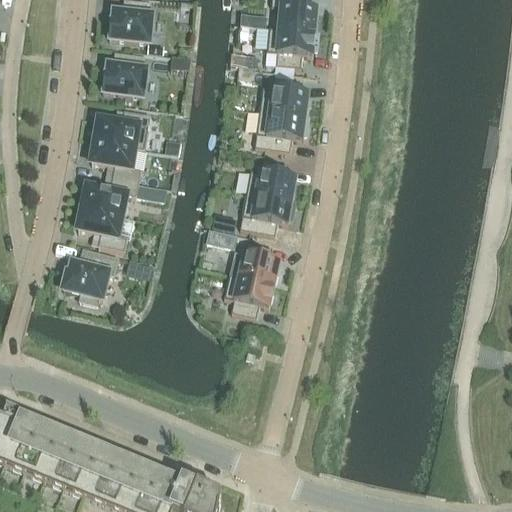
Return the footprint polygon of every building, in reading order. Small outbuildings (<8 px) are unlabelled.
[(314,39),(314,38),(316,16),(306,15),(307,2),(281,0),(272,0),(271,13),(280,14),(278,35),(278,36),(314,39)] [(123,19),(119,18),(114,18),(113,28),(110,28),(109,45),(149,49),(151,22),(148,21),(149,8),(124,6),(123,19)] [(250,33),(251,21),(241,20),(240,32),(250,33)] [(314,38),(314,39),(278,36),(278,35),(269,34),(266,58),(277,59),(275,72),(301,74),(302,62),(312,63),(313,54),(317,54),(318,39),(314,38)] [(247,72),(248,61),(234,58),(232,70),(247,72)] [(142,76),(144,63),(115,59),(113,72),(108,71),(107,81),(104,81),(102,98),(142,103),(145,76),(142,76)] [(305,66),(304,95),(323,95),(324,66),(305,66)] [(304,124),(305,123),(308,100),(298,99),(299,87),(274,83),(272,96),(262,94),(259,118),(304,124)] [(122,129),(98,125),(95,147),(134,154),(134,155),(144,156),(150,121),(124,117),(122,129)] [(305,123),(304,124),(259,118),(256,141),(254,153),(289,158),(291,146),(301,147),(302,139),(306,139),(308,124),(305,123)] [(134,154),(95,147),(91,169),(114,173),(112,185),(138,190),(140,176),(131,174),(134,155),(134,154)] [(246,200),(291,208),(295,185),(285,183),(287,171),(262,166),(260,178),(250,177),(246,200)] [(87,192),(82,214),(122,222),(126,202),(135,204),(138,190),(112,185),(110,197),(87,192)] [(291,208),(246,200),(241,223),(242,223),(240,235),(274,242),(277,229),(287,231),(291,208)] [(82,214),(77,236),(100,241),(98,253),(124,258),(126,245),(117,243),(122,222),(82,214)] [(209,235),(206,249),(234,255),(237,241),(209,235)] [(239,284),(274,292),(279,268),(269,266),(272,254),(247,248),(244,261),(239,283),(239,284)] [(72,269),(69,279),(67,279),(63,295),(81,300),(79,307),(97,311),(99,304),(102,305),(108,280),(113,281),(117,268),(82,259),(79,271),(72,269)] [(218,296),(219,275),(201,274),(201,295),(218,296)] [(268,315),(274,292),(239,284),(239,283),(229,280),(223,304),(234,307),(231,319),(256,324),(258,312),(268,315)] [(257,353),(260,342),(250,339),(247,350),(257,353)] [(0,421),(0,468),(106,511),(219,511),(221,504),(197,494),(196,495),(180,489),(178,494),(0,421)]
